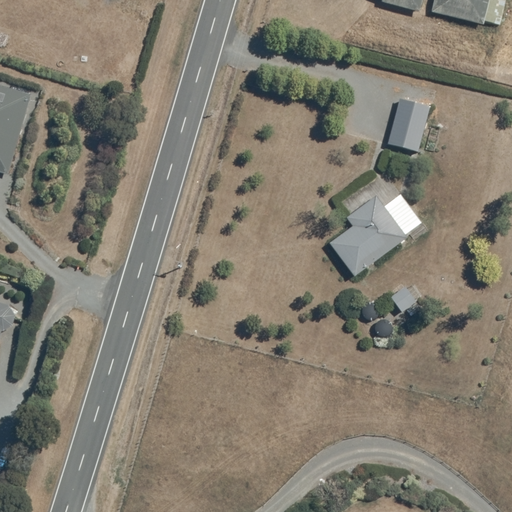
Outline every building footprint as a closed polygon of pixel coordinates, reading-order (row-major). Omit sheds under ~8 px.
[(382,0),(423,10),(425,0),(382,0)] [(501,24),(506,0),(436,0),(434,13),(486,24),(487,20),(501,24)] [(0,170),(10,174),(35,95),(0,83),(0,170)] [(431,105),(401,97),(390,142),(420,150),(431,105)] [(409,235),(378,194),(350,215),(357,224),(333,242),(357,274),(409,235)] [(424,306),(419,300),(423,296),(413,284),(409,288),(405,283),(390,296),(409,319),(424,306)] [(0,339),(11,305),(0,301),(0,339)]
